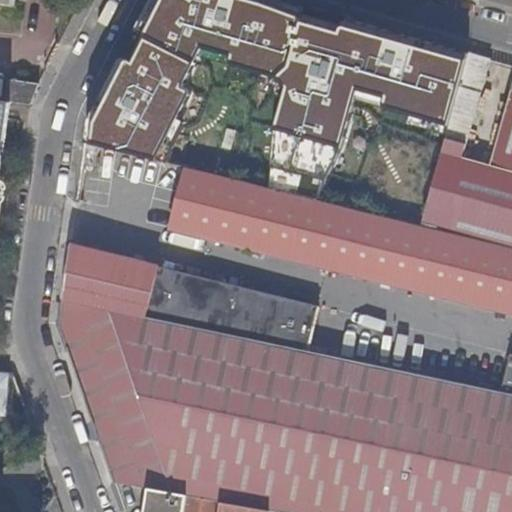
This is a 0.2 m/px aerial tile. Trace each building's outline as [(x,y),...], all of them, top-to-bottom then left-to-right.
[(99,146),(155,159),(191,91),(184,87),(205,46),(234,54),(233,66),(280,77),(287,87),(274,129),(269,189),(316,200),(344,146),(356,97),(452,124),(471,55),(347,20),(343,30),(299,19),(302,10),(269,0),(153,0),(139,29),(145,39),(134,62),(126,57),(94,118),(87,143),(99,146)] [(452,124),(443,154),(466,160),(494,62),(471,55),(452,124)] [(34,101),(41,86),(11,83),(9,98),(34,101)] [(511,98),(492,168),(511,173),(511,98)] [(0,180),(11,103),(8,102),(0,101),(0,180)] [(99,146),(87,143),(84,166),(96,167),(99,146)] [(443,154),(422,227),(511,248),(511,173),(492,168),(466,160),(443,154)] [(511,248),(422,227),(316,200),(269,189),(186,168),(171,229),(511,314),(511,248)] [(316,306),(73,246),(66,301),(76,303),(116,311),(306,351),(316,306)] [(76,303),(66,301),(63,326),(117,484),(150,490),(187,496),(190,497),(223,503),(272,511),(275,511),(511,511),(511,392),(501,390),(306,351),(116,311),(76,303)] [(511,354),(510,355),(506,371),(501,390),(511,392),(511,354)] [(0,412),(6,413),(9,377),(17,378),(15,373),(0,372),(0,412)] [(185,511),(187,496),(150,490),(146,511),(185,511)] [(221,511),(223,503),(190,497),(187,511),(221,511)] [(272,511),(223,503),(221,511),(272,511)]
